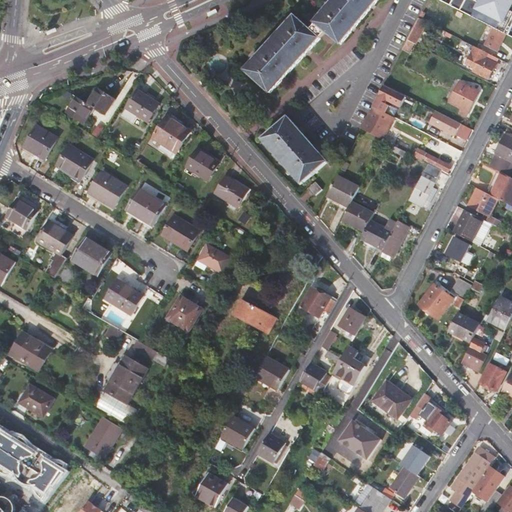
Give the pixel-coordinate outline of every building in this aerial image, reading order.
[(381,0),(339,0),(318,25),(327,33),(341,46),(381,0)] [(511,0),(483,0),(481,4),(473,0),(454,0),(451,7),(494,29),(506,35),(507,36),(511,25),(511,0)] [(271,93),(321,39),(312,31),(297,17),(247,71),(271,93)] [(422,32),(427,22),(420,19),(415,28),(422,32)] [(312,31),(321,39),(327,33),(318,25),(312,31)] [(497,53),(506,35),(494,29),(485,46),(497,53)] [(419,34),(413,32),(408,41),(414,44),(419,34)] [(404,50),(409,53),(414,44),(408,41),(404,50)] [(474,73),(489,80),(499,60),(476,47),(468,63),(477,68),(474,73)] [(467,118),(480,93),(460,84),(451,103),(463,110),(460,115),(467,118)] [(406,98),(386,88),(388,86),(385,85),(374,108),(385,114),(387,110),(384,108),(389,98),(402,105),(406,98)] [(87,123),(96,108),(107,115),(117,99),(101,89),(91,105),(80,98),(71,112),(87,123)] [(148,123),(159,106),(138,92),(122,116),(133,124),(138,117),(148,123)] [(385,114),(374,108),(362,131),(372,136),(376,126),(381,129),(380,132),(386,135),(391,126),(388,124),(392,117),(385,114)] [(430,124),(456,135),(462,122),(436,110),(430,124)] [(177,153),(191,130),(168,116),(154,138),(177,153)] [(327,162),(289,117),(264,139),(302,184),(327,162)] [(372,136),(383,142),(386,135),(380,132),(381,129),(376,126),(372,136)] [(59,140),(39,127),(25,149),(45,161),(59,140)] [(511,140),(506,137),(490,168),(496,171),(501,173),(503,174),(510,162),(511,162),(511,140)] [(94,161),(71,146),(58,166),(81,181),(94,161)] [(209,179),(221,162),(200,148),(189,166),(209,179)] [(23,152),(43,164),(45,161),(25,149),(23,152)] [(418,150),(414,158),(423,162),(424,161),(449,174),(452,167),(418,150)] [(440,171),(429,165),(424,174),(436,180),(440,171)] [(501,173),(496,171),(489,185),(493,187),(501,173)] [(128,188),(103,172),(91,194),(115,209),(128,188)] [(493,187),(489,185),(485,194),(499,201),(508,205),(511,207),(511,179),(503,174),(501,173),(493,187)] [(436,180),(424,174),(422,178),(433,184),(436,180)] [(250,190),(227,176),(216,192),(239,207),(250,190)] [(360,190),(338,178),(328,198),(336,203),(338,201),(351,208),(352,206),(360,190)] [(410,201),(422,207),(433,184),(422,178),(410,201)] [(322,190),(315,183),(307,189),(314,197),(322,190)] [(152,229),(166,205),(142,190),(127,213),(152,229)] [(469,208),(490,219),(488,223),(490,224),(499,229),(502,223),(491,217),(499,201),(485,194),(478,190),(469,208)] [(38,213),(18,200),(6,217),(27,231),(38,213)] [(336,203),(350,210),(351,208),(338,201),(336,203)] [(371,224),(374,218),(352,206),(351,208),(350,210),(343,223),(365,235),(371,224)] [(488,223),(466,212),(455,234),(479,247),(490,224),(488,223)] [(171,242),(173,239),(190,250),(201,232),(176,217),(164,238),(171,242)] [(55,262),(47,274),(51,276),(56,279),(68,259),(63,256),(74,237),(46,220),(39,233),(43,235),(39,242),(57,253),(52,260),(55,262)] [(402,245),(410,229),(399,223),(384,253),(393,258),(401,244),(402,245)] [(383,252),(392,235),(371,224),(365,235),(362,241),(383,252)] [(171,242),(188,253),(190,250),(173,239),(171,242)] [(98,277),(112,255),(88,240),(75,261),(75,262),(75,263),(98,277)] [(232,258),(208,245),(197,265),(207,270),(209,266),(224,274),(232,258)] [(0,284),(3,286),(16,264),(0,254),(0,284)] [(132,315),(145,296),(119,280),(107,299),(132,315)] [(460,298),(455,306),(461,310),(474,286),(461,280),(453,292),(460,298)] [(487,285),(478,280),(475,285),(482,288),(480,292),(485,295),(487,291),(485,290),(487,285)] [(475,301),(480,304),(485,295),(480,292),(482,288),(475,285),(467,299),(470,300),(471,297),(476,300),(475,301)] [(454,301),(436,286),(421,306),(439,321),(454,301)] [(321,319),(314,331),(320,335),(339,301),(323,291),(322,293),(314,288),(303,308),(321,319)] [(203,310),(182,296),(167,320),(188,334),(203,310)] [(511,304),(502,299),(490,322),(507,330),(511,320),(511,304)] [(278,320),(244,301),(236,316),(269,335),(278,320)] [(357,337),(364,325),(368,319),(352,309),(346,317),(347,318),(342,327),(357,337)] [(459,314),(450,332),(472,343),(481,325),(459,314)] [(331,332),(322,348),(329,352),(338,336),(331,332)] [(51,350),(24,333),(11,355),(38,372),(51,350)] [(471,349),(463,365),(479,373),(487,357),(480,353),(485,345),(475,339),(470,348),(471,349)] [(335,375),(345,381),(356,387),(366,370),(355,362),(359,355),(350,349),(335,374),(335,375)] [(326,358),(339,366),(343,360),(329,352),(326,358)] [(149,370),(127,357),(107,392),(129,405),(149,370)] [(280,391),(292,371),(269,358),(257,378),(280,391)] [(497,393),(508,373),(491,364),(481,383),(487,387),(486,390),(490,392),(491,389),(497,393)] [(302,382),(324,395),(332,380),(327,376),(328,374),(312,365),(302,382)] [(511,375),(503,392),(511,397),(511,375)] [(339,390),(350,397),(356,387),(345,381),(339,390)] [(44,418),(55,400),(31,386),(21,404),(44,418)] [(398,394),(387,386),(374,403),(399,421),(413,401),(399,392),(398,394)] [(426,411),(434,399),(427,394),(418,407),(412,416),(418,421),(425,411),(426,411)] [(447,416),(440,410),(426,428),(435,433),(436,431),(444,436),(452,423),(445,419),(447,416)] [(246,451),(258,430),(235,417),(223,438),(245,451),(246,451)] [(128,442),(124,449),(131,454),(140,439),(104,418),(100,425),(119,436),(128,442)] [(371,462),(386,439),(354,418),(339,440),(371,462)] [(100,457),(104,460),(119,436),(100,425),(86,448),(92,452),(89,456),(98,461),(100,457)] [(0,473),(3,476),(7,478),(9,478),(12,474),(33,488),(38,497),(42,502),(46,496),(48,497),(64,475),(61,473),(65,467),(62,465),(59,464),(56,465),(51,466),(26,451),(29,446),(28,444),(20,438),(16,436),(14,435),(11,440),(0,433),(0,473)] [(276,465),(287,445),(271,436),(259,456),(276,465)] [(245,451),(223,438),(222,440),(244,453),(245,451)] [(415,445),(403,463),(420,474),(432,456),(415,445)] [(486,476),(491,468),(497,460),(481,449),(453,489),(458,492),(463,485),(465,486),(472,475),(473,477),(478,471),(486,476)] [(324,472),(332,460),(323,454),(315,467),(324,472)] [(320,478),(324,472),(315,467),(311,472),(320,478)] [(393,490),(407,499),(421,477),(407,468),(393,490)] [(497,492),(506,478),(491,468),(486,476),(475,492),(495,506),(503,495),(497,492)] [(458,492),(452,502),(463,510),(475,492),(486,476),(478,471),(473,477),(472,475),(465,486),(463,485),(458,492)] [(217,507),(230,486),(211,474),(198,496),(217,507)] [(370,486),(356,506),(360,509),(362,510),(376,490),(370,486)] [(511,511),(511,489),(500,504),(504,507),(499,511),(511,511)] [(384,511),(393,501),(384,495),(376,490),(362,510),(364,511),(384,511)] [(397,495),(388,490),(384,495),(393,501),(397,495)] [(310,497),(300,491),(297,497),(306,503),(310,497)] [(0,511),(13,511),(13,507),(11,503),(8,500),(6,499),(2,499),(0,499),(0,511)] [(248,511),(251,508),(236,499),(228,511),(248,511)] [(84,511),(103,511),(91,503),(84,511)]
